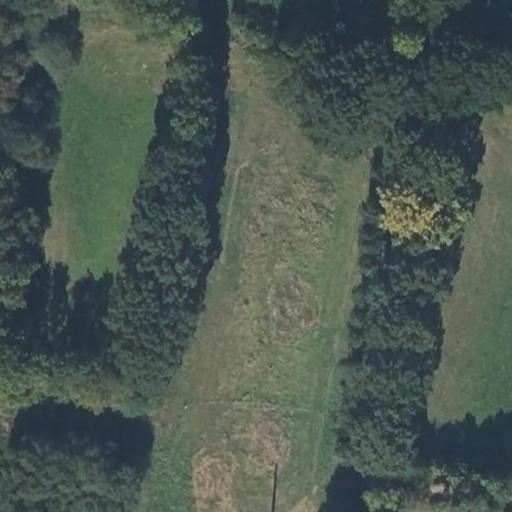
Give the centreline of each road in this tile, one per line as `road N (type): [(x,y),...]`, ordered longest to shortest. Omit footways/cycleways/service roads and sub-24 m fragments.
road 1 (track): [(451,0),(413,118),(365,438),(372,511)]
road 2 (track): [(511,502),(368,477)]
